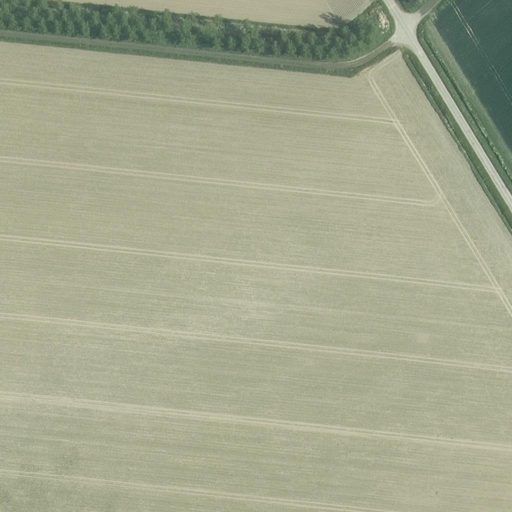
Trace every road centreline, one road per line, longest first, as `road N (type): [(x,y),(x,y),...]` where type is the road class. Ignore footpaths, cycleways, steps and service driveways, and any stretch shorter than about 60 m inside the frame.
road 1 (track): [(0,33),(324,66),(360,61),(404,28)]
road 2 (unclassified): [(511,206),(387,0)]
